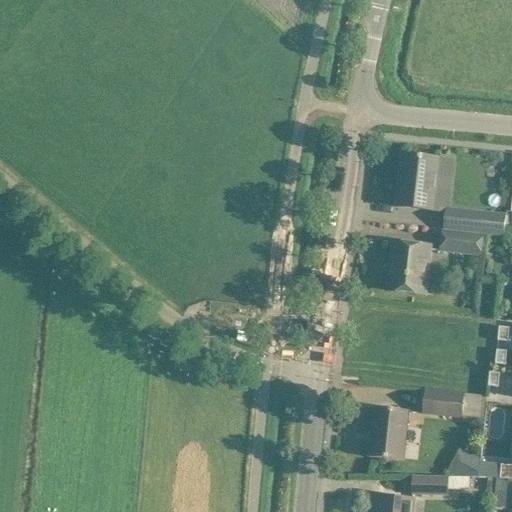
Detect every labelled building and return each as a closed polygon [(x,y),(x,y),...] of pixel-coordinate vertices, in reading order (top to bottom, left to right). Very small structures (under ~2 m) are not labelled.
[(403,184),(399,183),(397,208),(435,212),(440,160),(402,156),(402,157),(406,158),(403,184)] [(506,216),(481,214),(447,210),(444,230),(504,236),(506,216)] [(441,252),(481,256),(483,237),(444,232),(441,252)] [(426,296),(431,247),(393,243),(391,261),(394,261),(391,291),(388,291),(388,292),(426,296)] [(243,329),(243,320),(235,320),(234,329),(243,329)] [(510,329),(500,328),(498,342),(508,343),(510,329)] [(506,366),(507,352),(497,351),(496,366),(506,366)] [(499,389),(500,374),(490,373),(489,387),(499,389)] [(423,413),(463,418),(465,395),(425,391),(423,413)] [(370,458),(404,462),(410,412),(375,408),(370,458)] [(460,449),(448,472),(459,479),(469,479),(480,479),(480,464),(481,460),(460,449)] [(480,464),(480,479),(501,479),(502,466),(481,464),(480,464)] [(508,481),(511,481),(511,466),(502,466),(501,479),(500,480),(508,481)] [(413,480),(413,495),(448,496),(449,496),(449,480),(448,480),(413,480)] [(497,480),(496,494),(506,495),(508,481),(500,480),(497,480)] [(375,497),(373,511),(412,511),(414,501),(375,497)]
